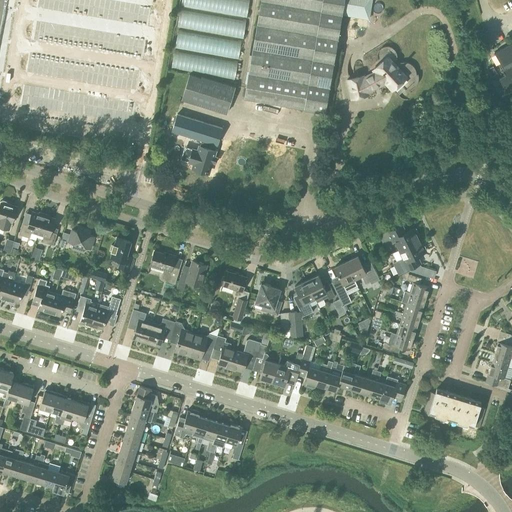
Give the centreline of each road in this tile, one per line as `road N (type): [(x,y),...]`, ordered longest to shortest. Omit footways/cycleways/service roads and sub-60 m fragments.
road 1 (residential): [(0,159),(260,233),(319,226),(459,172),(511,192)]
road 2 (tertiary): [(126,367),(450,468),(485,488),(504,511)]
road 3 (tertiary): [(0,329),(126,367)]
road 4 (residential): [(0,354),(117,395)]
road 5 (residential): [(81,511),(117,395)]
road 6 (residential): [(454,381),(422,370),(446,287)]
